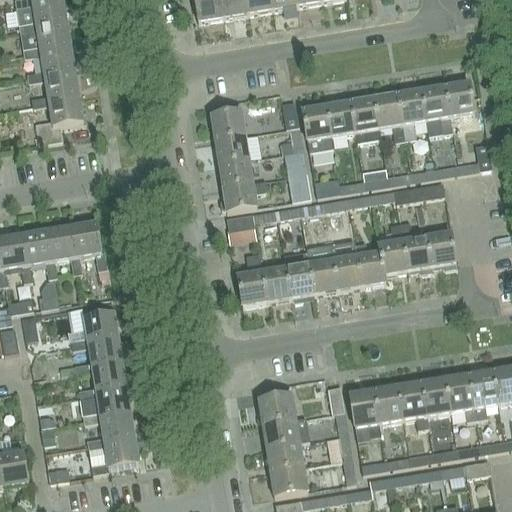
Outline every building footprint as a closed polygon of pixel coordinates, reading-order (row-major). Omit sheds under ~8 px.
[(15,11),(62,4),(61,0),(30,0),(31,3),(14,6),(15,11)] [(192,0),(197,28),(222,24),(218,0),(192,0)] [(243,0),(218,0),(222,24),(247,20),(243,0)] [(243,0),(247,20),(271,16),(268,0),(243,0)] [(268,0),(271,16),(296,12),(293,0),(268,0)] [(293,0),(296,12),(320,8),(319,0),(293,0)] [(62,4),(15,11),(19,36),(66,29),(62,4)] [(66,29),(19,36),(23,61),(39,59),(70,54),(66,29)] [(70,54),(39,59),(40,62),(43,78),(26,80),(27,86),(43,83),(74,78),(70,54)] [(74,78),(43,83),(46,103),(30,105),(31,111),(47,108),(78,103),(74,78)] [(445,93),(449,123),(473,118),(468,89),(445,93)] [(452,138),(449,123),(445,93),(421,97),(426,127),(428,142),(452,138)] [(413,129),(426,127),(421,97),(397,101),(404,146),(415,144),(413,129)] [(373,105),(378,135),(392,132),(395,148),(404,146),(397,101),(373,105)] [(82,129),(78,103),(47,108),(48,112),(50,127),(34,130),(37,151),(61,147),(59,132),(82,129)] [(349,109),(354,139),(356,148),(380,144),(378,135),(373,105),(349,109)] [(330,143),(354,139),(349,109),(325,113),(330,143)] [(290,136),(299,134),(295,110),(282,112),(286,136),(290,136)] [(332,154),(330,143),(325,113),(302,117),(309,158),(332,154)] [(214,147),(244,142),(240,119),(210,124),(214,147)] [(294,158),(303,157),(299,134),(290,136),(294,158)] [(214,147),(218,171),(248,166),(244,142),(214,147)] [(478,169),(479,178),(492,176),(488,151),(476,153),(478,169)] [(303,157),(294,158),(298,182),(307,181),(303,157)] [(248,166),(218,171),(222,195),(252,190),(248,166)] [(459,181),(479,178),(478,169),(458,172),(459,181)] [(435,185),(459,181),(458,172),(434,176),(435,185)] [(410,180),(412,189),(435,185),(434,176),(410,180)] [(388,193),(412,189),(410,180),(386,184),(388,193)] [(307,181),(298,182),(302,206),(311,205),(307,181)] [(386,184),(362,187),(364,197),(388,193),(386,184)] [(252,190),(222,195),(224,205),(219,208),(220,215),(226,216),(226,218),(256,213),(254,201),(268,198),(266,187),(252,190)] [(364,197),(362,187),(339,191),(340,201),(364,197)] [(418,194),(419,202),(420,207),(444,203),(442,190),(418,194)] [(317,205),(340,201),(339,191),(315,195),(317,205)] [(420,207),(419,202),(418,194),(395,198),(396,206),(397,211),(420,207)] [(370,202),(371,210),(396,206),(395,198),(370,202)] [(349,214),(371,210),(370,202),(347,205),(349,214)] [(347,205),(323,209),(325,218),(349,214),(347,205)] [(323,209),(299,213),(301,222),(325,218),(323,209)] [(275,217),(277,225),(301,222),(299,213),(275,217)] [(275,217),(252,220),(253,226),(254,229),(277,225),(275,217)] [(252,220),(227,224),(229,233),(254,229),(253,226),(252,220)] [(96,229),(71,233),(76,264),(79,263),(95,261),(98,277),(107,275),(104,258),(101,259),(96,229)] [(431,273),(426,243),(412,245),(410,229),(401,230),(400,230),(403,247),(408,276),(417,275),(417,277),(420,279),(430,277),(430,279),(432,278),(431,273)] [(394,248),(378,251),(379,258),(383,281),(384,280),(406,277),(407,283),(408,282),(407,277),(408,276),(403,247),(400,230),(392,232),(390,232),(394,248)] [(71,233),(46,237),(51,268),(54,267),(70,265),(73,281),(82,279),(79,263),(76,264),(71,233)] [(46,237),(21,241),(26,272),(30,271),(45,269),(48,285),(57,284),(54,267),(51,268),(46,237)] [(426,243),(431,273),(440,271),(441,273),(444,275),(454,274),(454,275),(455,275),(449,239),(426,243)] [(21,241),(0,244),(0,268),(1,276),(5,275),(21,273),(23,289),(32,288),(30,271),(26,272),(21,241)] [(366,250),(355,251),(362,292),(386,288),(384,280),(383,281),(379,258),(368,260),(366,250)] [(333,266),(338,296),(362,292),(355,251),(343,253),(345,264),(333,266)] [(307,259),(283,263),(284,267),(285,274),(290,304),(314,300),(309,270),(307,259)] [(261,278),(262,278),(259,262),(248,264),(250,280),(237,282),(242,312),(266,308),(261,278)] [(338,296),(333,266),(309,270),(314,300),(338,296)] [(284,267),(261,271),(262,278),(261,278),(266,308),(290,304),(285,274),(284,267)] [(57,301),(39,304),(41,316),(59,313),(57,301)] [(31,305),(8,309),(10,321),(33,317),(31,305)] [(88,344),(71,346),(73,355),(89,353),(89,349),(119,344),(114,308),(85,313),(87,324),(85,324),(88,344)] [(0,314),(0,331),(11,330),(8,314),(0,314)] [(18,360),(14,336),(1,338),(5,362),(18,360)] [(92,369),(75,371),(77,380),(93,378),(93,374),(123,370),(119,344),(89,349),(89,353),(92,369)] [(96,394),(80,397),(81,406),(97,403),(97,399),(127,394),(123,370),(93,374),(93,378),(96,394)] [(511,373),(491,377),(497,411),(511,408),(511,373)] [(491,377),(467,381),(475,427),(485,425),(483,413),(497,411),(491,377)] [(465,428),(475,427),(467,381),(444,385),(449,419),(463,416),(465,428)] [(426,423),(449,419),(444,385),(420,389),(426,423)] [(428,434),(426,423),(420,389),(396,393),(402,426),(416,424),(418,436),(428,434)] [(396,393),(373,396),(378,430),(402,426),(396,393)] [(97,403),(81,406),(84,422),(85,431),(101,428),(101,424),(131,419),(127,394),(97,399),(97,403)] [(336,420),(344,419),(341,394),(328,396),(331,421),(336,420)] [(373,396),(349,400),(355,434),(369,432),(372,445),(380,444),(373,396)] [(261,431),(295,425),(291,402),(257,407),(261,431)] [(104,444),(87,446),(89,456),(105,453),(105,449),(135,444),(131,419),(101,424),(101,428),(104,444)] [(344,419),(336,420),(339,442),(348,441),(344,419)] [(265,455),(299,449),(310,447),(306,424),(295,425),(261,431),(265,455)] [(351,465),(348,441),(339,442),(343,466),(351,465)] [(105,453),(89,456),(91,471),(93,480),(109,478),(109,475),(139,470),(135,444),(105,449),(105,453)] [(1,446),(0,445),(0,473),(3,494),(29,490),(24,459),(4,462),(1,446)] [(511,446),(503,448),(504,457),(511,455),(511,446)] [(503,448),(479,452),(480,461),(504,457),(503,448)] [(303,473),(299,449),(265,455),(269,478),(303,473)] [(457,465),(480,461),(479,452),(455,456),(457,465)] [(433,469),(457,465),(455,456),(432,460),(433,469)] [(408,464),(410,473),(433,469),(432,460),(408,464)] [(386,477),(410,473),(408,464),(384,468),(386,477)] [(355,489),(351,465),(343,466),(347,490),(355,489)] [(463,471),(465,480),(466,484),(489,480),(487,467),(463,471)] [(363,481),(386,477),(384,468),(361,472),(363,481)] [(441,484),(465,480),(463,471),(439,475),(441,484)] [(307,496),(303,473),(269,478),(273,502),(307,496)] [(414,479),(416,488),(441,484),(439,475),(414,479)] [(393,492),(416,488),(414,479),(392,483),(393,492)] [(393,492),(392,483),(370,486),(372,496),(393,492)] [(371,496),(346,500),(347,509),(373,505),(371,496)] [(329,511),(347,509),(346,500),(322,504),(323,511),(329,511)]
